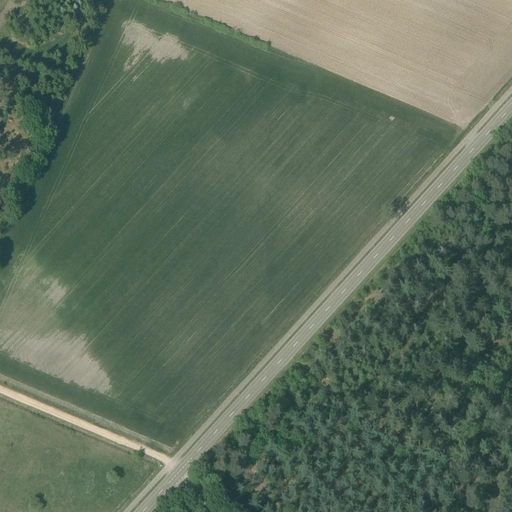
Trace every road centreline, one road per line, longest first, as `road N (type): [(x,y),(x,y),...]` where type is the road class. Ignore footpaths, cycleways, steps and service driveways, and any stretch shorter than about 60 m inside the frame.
road 1 (secondary): [(178,476),(511,110)]
road 2 (track): [(485,493),(365,429),(289,353)]
road 3 (track): [(178,476),(158,459),(0,392)]
